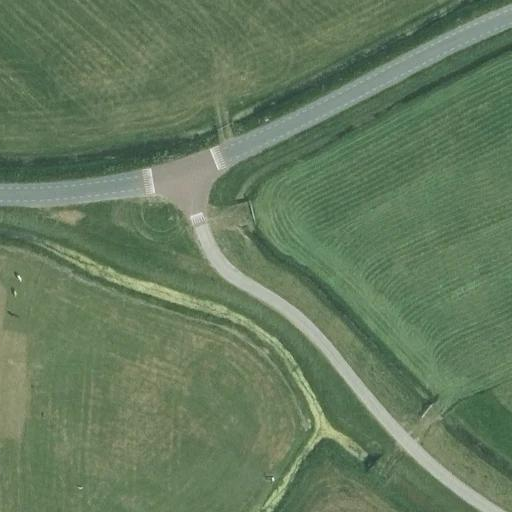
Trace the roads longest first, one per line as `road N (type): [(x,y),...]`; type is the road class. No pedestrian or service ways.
road 1 (unclassified): [(492,511),(417,455),(287,307),(227,273),(180,173)]
road 2 (tertiary): [(180,173),(511,15)]
road 3 (tertiary): [(180,173),(0,192)]
